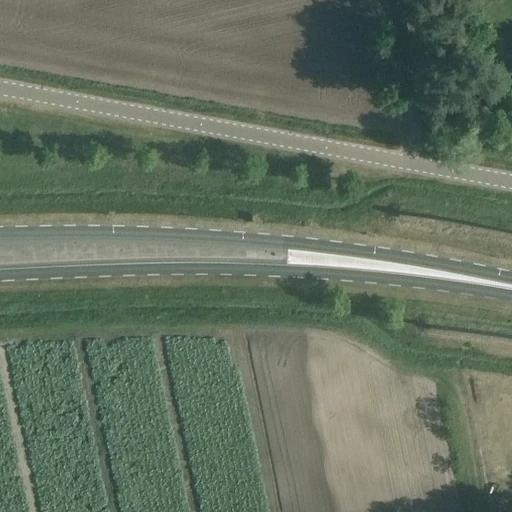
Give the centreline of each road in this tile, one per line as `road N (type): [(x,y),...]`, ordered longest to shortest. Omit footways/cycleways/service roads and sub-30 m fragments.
road 1 (unclassified): [(511,182),(0,85)]
road 2 (primary): [(390,268),(269,244),(116,233),(0,236)]
road 3 (primary): [(0,275),(390,268)]
road 4 (primary): [(511,292),(390,268)]
